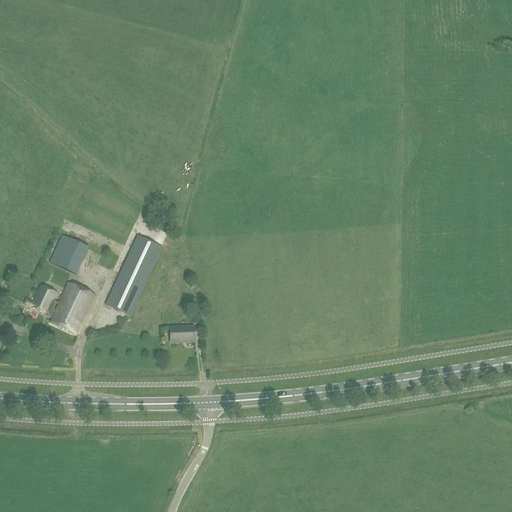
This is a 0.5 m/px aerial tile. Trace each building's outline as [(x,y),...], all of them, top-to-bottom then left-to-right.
[(87,190),(89,185),(83,183),(85,178),(76,174),(71,186),(80,190),(81,188),(87,190)] [(102,191),(98,201),(112,207),(116,197),(102,191)] [(98,217),(94,215),(97,208),(78,198),(71,212),(94,224),(98,217)] [(42,246),(45,232),(13,225),(6,258),(28,263),(27,268),(35,270),(41,245),(42,246)] [(63,236),(50,263),(76,275),(89,248),(63,236)] [(137,237),(105,305),(130,317),(162,248),(137,237)] [(93,261),(105,265),(109,254),(98,250),(93,261)] [(60,281),(65,271),(53,265),(48,275),(60,281)] [(41,287),(33,302),(26,299),(23,305),(30,309),(31,308),(52,319),(50,324),(75,337),(94,297),(69,285),(60,304),(53,301),(56,294),(41,287)] [(171,344),(194,343),(194,327),(170,328),(171,344)]
